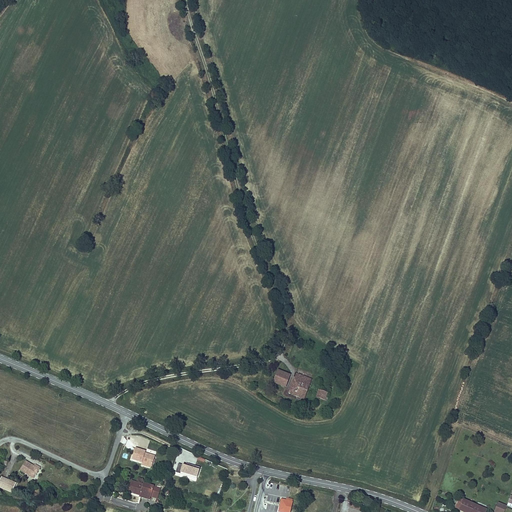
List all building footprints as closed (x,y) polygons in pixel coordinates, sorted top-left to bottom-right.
[(274,384),(282,387),(287,375),(279,371),(274,384)] [(289,394),(301,398),(304,393),(307,394),(313,380),(297,374),(289,394)] [(292,376),(287,375),(282,387),(287,389),(292,376)] [(328,393),(319,390),(317,398),(327,401),(328,398),(327,398),(328,393)] [(155,455),(145,452),(146,450),(135,447),(132,458),(142,461),(152,465),(155,455)] [(34,464),(26,459),(20,469),(34,478),(41,466),(35,462),(34,464)] [(176,474),(198,481),(201,472),(200,472),(201,469),(186,464),(185,467),(179,465),(176,474)] [(16,481),(1,475),(0,478),(0,486),(12,491),(16,481)] [(130,493),(141,496),(140,498),(149,501),(151,497),(154,487),(144,483),(143,485),(133,482),(130,493)] [(151,497),(157,499),(160,488),(154,487),(151,497)] [(464,499),(462,504),(459,508),(459,509),(464,511),(478,511),(481,507),(464,499)] [(280,511),(291,511),(294,504),(283,501),(280,511)] [(498,501),(496,508),(495,510),(501,511),(503,511),(507,505),(498,501)]
